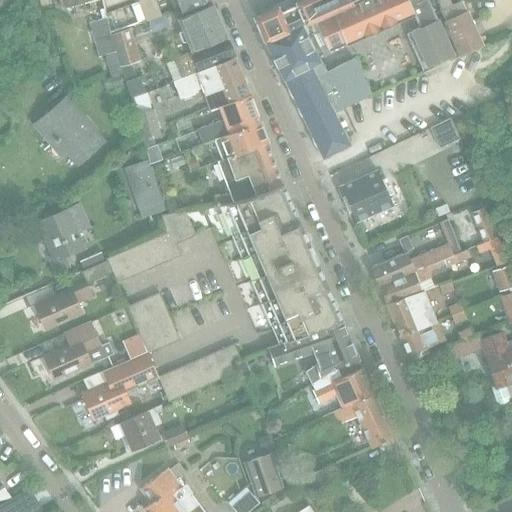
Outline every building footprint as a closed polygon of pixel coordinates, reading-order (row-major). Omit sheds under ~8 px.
[(131,0),(102,0),(107,14),(133,4),(131,0)] [(160,15),(154,0),(139,0),(147,20),(160,15)] [(175,0),(180,11),(207,0),(175,0)] [(253,16),(264,40),(282,79),(284,78),(294,99),(357,70),(353,61),(325,74),(325,73),(327,72),(325,67),(323,68),(319,62),(318,62),(313,52),(324,46),(328,53),(344,45),(345,47),(361,39),(362,39),(397,23),(397,22),(412,15),(418,27),(410,31),(429,69),(455,57),(436,18),(427,0),(298,0),(296,1),(297,3),(278,11),(276,6),(253,16)] [(482,44),(466,9),(461,0),(458,0),(451,3),(450,0),(436,0),(440,8),(444,19),(443,19),(458,55),(482,44)] [(190,51),(225,37),(211,3),(177,18),(190,51)] [(114,51),(110,34),(105,16),(88,21),(98,55),(114,51)] [(110,34),(114,51),(118,64),(138,59),(129,27),(110,34)] [(225,37),(190,51),(174,58),(181,76),(233,55),(225,37)] [(233,55),(181,76),(173,80),(179,98),(198,91),(197,89),(200,88),(203,95),(243,79),(233,55)] [(357,70),(294,99),(322,158),(349,145),(333,111),(368,95),(357,70)] [(124,81),(130,97),(141,92),(135,76),(124,81)] [(209,110),(218,106),(249,95),(243,79),(203,95),(209,110)] [(146,91),(130,97),(140,140),(158,134),(152,108),(150,109),(146,91)] [(214,138),(258,120),(249,95),(218,106),(222,118),(213,121),(214,124),(200,130),(204,141),(214,138)] [(77,163),(102,141),(73,107),(59,119),(50,108),(34,123),(51,143),(57,139),(77,163)] [(258,120),(214,138),(222,158),(266,141),(258,120)] [(243,199),(282,183),(266,141),(222,158),(217,160),(230,193),(214,195),(216,204),(217,204),(243,199)] [(144,147),(149,162),(157,160),(153,145),(144,147)] [(170,148),(172,155),(182,151),(180,145),(170,148)] [(162,206),(150,171),(146,159),(123,166),(140,217),(163,209),(162,206)] [(376,168),(338,185),(354,220),(391,203),(376,168)] [(243,199),(217,204),(249,279),(312,252),(282,183),(243,199)] [(76,231),(82,229),(88,226),(78,203),(42,218),(43,219),(38,222),(43,236),(49,233),(57,253),(48,257),(53,269),(67,264),(63,254),(83,246),(76,231)] [(494,256),(504,252),(497,234),(498,234),(490,214),(486,216),(482,205),(471,209),(483,240),(475,244),(478,250),(490,246),(494,256)] [(195,234),(184,210),(160,213),(165,232),(105,258),(106,260),(111,272),(116,282),(179,254),(174,243),(195,234)] [(397,239),(403,252),(370,266),(377,284),(459,250),(452,253),(448,242),(409,258),(406,251),(411,247),(406,235),(397,239)] [(385,303),(422,290),(418,281),(430,276),(427,270),(445,262),(446,265),(469,255),(466,247),(459,250),(377,284),(385,303)] [(332,324),(342,320),(339,313),(312,252),(249,279),(274,334),(277,343),(299,335),(318,329),(320,330),(332,324)] [(85,282),(68,289),(33,304),(43,328),(80,312),(76,301),(91,295),(86,283),(111,272),(106,260),(81,271),(85,282)] [(499,290),(511,285),(511,272),(509,264),(492,270),(499,290)] [(437,284),(439,289),(440,293),(453,288),(450,279),(437,284)] [(422,290),(385,303),(389,313),(399,336),(430,323),(436,321),(423,289),(422,290)] [(511,290),(499,295),(508,323),(511,321),(511,290)] [(147,352),(179,338),(158,291),(126,306),(147,352)] [(448,306),(451,314),(462,310),(459,302),(448,306)] [(455,322),(466,318),(462,310),(451,314),(455,322)] [(299,335),(277,343),(267,346),(274,365),(312,350),(317,362),(308,368),(311,375),(307,378),(309,383),(334,366),(358,358),(342,320),(332,324),(320,330),(318,329),(299,335)] [(85,352),(100,346),(89,321),(64,333),(68,344),(42,355),(53,379),(90,363),(85,352)] [(430,323),(399,336),(408,359),(428,351),(426,348),(444,341),(437,321),(436,321),(430,323)] [(458,332),(461,340),(473,335),(469,327),(458,332)] [(502,329),(478,338),(485,356),(495,385),(490,387),(495,401),(498,403),(503,403),(507,400),(508,396),(504,383),(511,380),(511,346),(509,348),(502,329)] [(230,361),(239,357),(233,343),(157,376),(167,400),(234,371),(230,361)] [(107,381),(81,393),(92,418),(129,402),(124,392),(139,385),(157,377),(145,351),(128,359),(102,370),(107,381)] [(342,405),(372,391),(361,366),(311,389),(317,401),(336,393),(342,405)] [(372,391),(342,405),(338,407),(344,419),(355,414),(370,445),(393,435),(372,391)] [(132,448),(157,437),(145,410),(120,421),(125,434),(121,436),(127,449),(131,447),(132,448)] [(168,443),(186,435),(182,424),(163,433),(168,443)] [(243,461),(255,496),(283,486),(271,451),(243,461)] [(291,462),(281,466),(288,486),(298,480),(297,479),(291,462)] [(145,511),(204,511),(178,476),(174,478),(166,467),(139,487),(150,501),(142,507),(145,511)] [(302,490),(326,479),(321,469),(321,467),(297,479),(298,480),(302,490)] [(0,482),(0,498),(10,496),(2,486),(0,482)] [(27,491),(0,506),(0,511),(30,511),(37,508),(27,491)]
